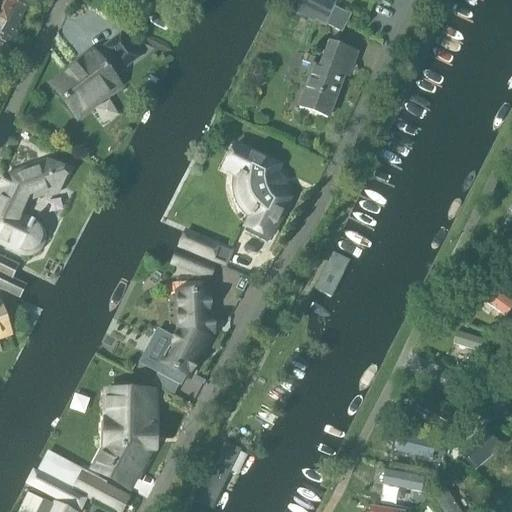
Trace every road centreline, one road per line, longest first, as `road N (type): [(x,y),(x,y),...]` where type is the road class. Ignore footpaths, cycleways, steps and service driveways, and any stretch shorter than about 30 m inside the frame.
road 1 (residential): [(143,511),(402,0)]
road 2 (residential): [(0,154),(75,0)]
